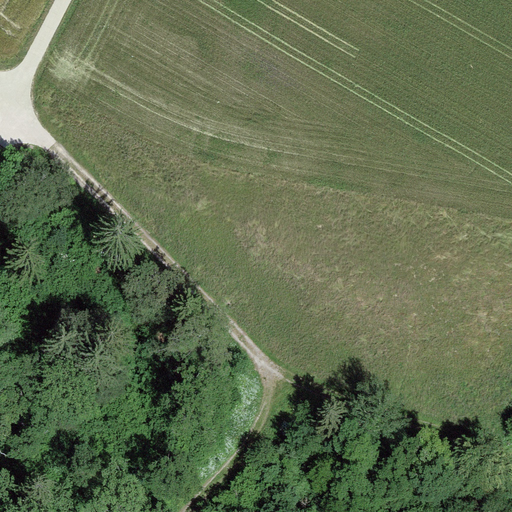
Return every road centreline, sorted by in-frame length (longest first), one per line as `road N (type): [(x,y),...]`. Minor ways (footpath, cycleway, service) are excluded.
road 1 (track): [(10,99),(286,389),(511,465)]
road 2 (track): [(218,511),(286,389)]
